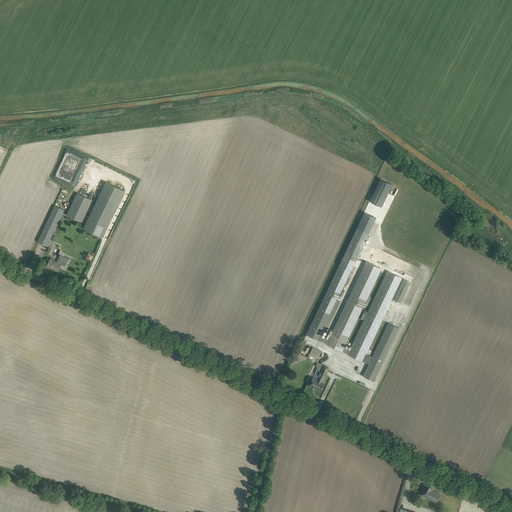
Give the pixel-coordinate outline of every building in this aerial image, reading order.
[(381,178),(370,201),(381,207),(392,184),(381,178)] [(106,182),(83,228),(101,237),(124,191),(106,182)] [(77,193),(66,215),(82,222),(92,200),(77,193)] [(64,209),(55,205),(37,241),(46,246),(64,209)] [(340,265),(306,334),(318,340),(318,339),(327,343),(327,344),(341,351),(348,354),(362,361),(369,364),(363,376),(372,380),(374,381),(376,377),(389,350),(393,341),(399,328),(389,323),(372,357),(366,354),(392,299),(402,278),(387,271),(350,349),(344,346),(382,268),(366,261),(329,339),(319,335),(321,328),(326,330),(340,301),(338,300),(357,257),(358,257),(369,232),(376,218),(364,212),(357,227),(345,251),(339,265),(340,265)] [(65,266),(69,259),(63,256),(60,263),(50,258),(50,259),(48,258),(47,259),(46,261),(47,262),(48,263),(47,266),(53,268),(52,269),(58,271),(61,265),(65,266)] [(402,278),(392,299),(400,303),(410,282),(402,278)] [(299,345),(296,352),(300,354),(303,347),(304,347),(307,341),(302,339),(299,345)] [(313,347),(310,353),(319,357),(321,352),(313,347)] [(315,372),(309,385),(320,391),(324,383),(323,382),(329,368),(323,365),(318,362),(316,367),(317,367),(315,372)] [(426,498),(436,502),(440,494),(433,491),(432,491),(433,488),(425,484),(421,493),(427,496),(426,498)]
